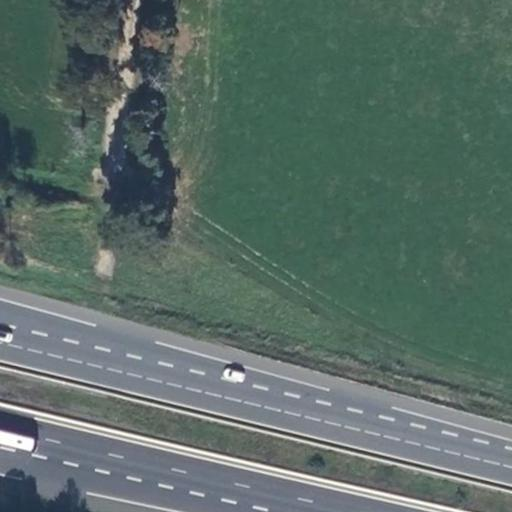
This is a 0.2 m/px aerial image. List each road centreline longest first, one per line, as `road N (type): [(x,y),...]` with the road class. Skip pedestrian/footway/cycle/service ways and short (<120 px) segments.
road 1 (trunk): [(511,466),(0,342)]
road 2 (trunk): [(0,424),(368,511)]
road 3 (unclassified): [(138,0),(118,183)]
